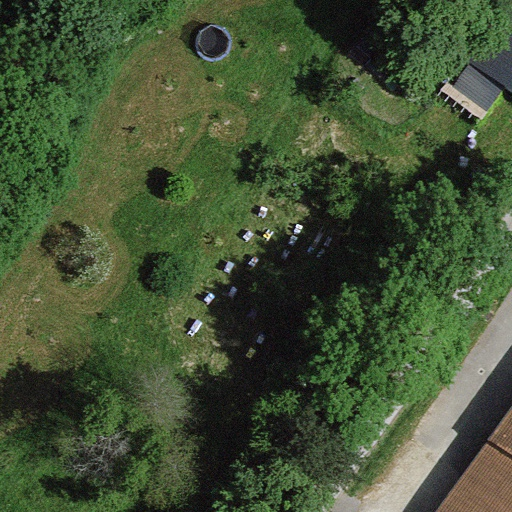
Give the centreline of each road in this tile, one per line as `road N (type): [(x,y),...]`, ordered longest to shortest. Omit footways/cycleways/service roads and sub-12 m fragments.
road 1 (unclassified): [(311,511),(511,227)]
road 2 (track): [(393,511),(511,350)]
